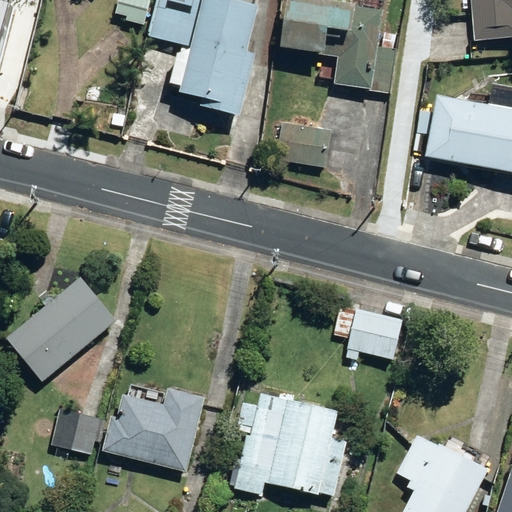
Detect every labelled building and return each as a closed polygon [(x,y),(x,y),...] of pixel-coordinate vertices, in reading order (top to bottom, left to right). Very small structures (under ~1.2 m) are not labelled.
[(0,0),(0,35),(9,2),(0,0)] [(152,4),(135,0),(118,0),(114,22),(146,29),(152,4)] [(212,0),(163,0),(154,39),(182,45),(172,88),(185,91),(184,97),(208,103),(206,111),(245,120),(259,59),(251,56),(262,12),(212,1),(212,0)] [(297,1),(289,53),(333,60),(342,62),(338,88),(345,89),(377,94),(389,14),(387,14),(389,0),(352,0),(351,9),(297,1)] [(511,0),(472,0),(475,40),(511,37),(511,0)] [(437,63),(438,74),(464,73),(463,61),(437,63)] [(278,111),(290,112),(293,95),(280,94),(278,111)] [(428,155),(511,171),(511,107),(439,94),(428,155)] [(326,171),(332,135),(283,127),(277,163),(326,171)] [(2,339),(39,383),(112,322),(75,278),(2,339)] [(264,320),(281,324),(288,296),(270,292),(264,320)] [(356,353),(390,361),(399,322),(337,308),(331,335),(346,339),(341,357),(354,361),(356,353)] [(97,454),(183,474),(201,398),(163,389),(159,405),(118,395),(112,418),(106,416),(97,454)] [(315,494),(330,497),(343,443),(326,439),(333,412),(292,402),(293,397),(277,393),(275,398),(257,394),(254,406),(239,402),(232,430),(248,434),(247,437),(244,436),(231,490),(258,497),(261,483),(314,496),(315,494)] [(48,446),(89,455),(97,418),(56,410),(48,446)] [(398,511),(461,511),(482,472),(413,436),(393,475),(406,482),(403,489),(409,493),(398,511)] [(494,511),(511,511),(511,468),(509,468),(494,511)] [(8,486),(20,488),(21,481),(9,479),(8,486)]
